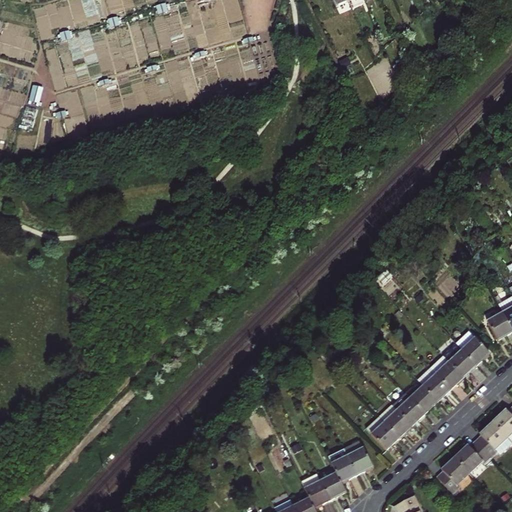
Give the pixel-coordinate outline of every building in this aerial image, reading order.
[(503,344),(511,339),(511,323),(509,317),(492,326),(503,344)] [(493,356),(473,334),(459,346),(459,347),(480,368),(493,356)] [(459,347),(447,358),(467,380),(480,368),(459,347)] [(435,369),(456,391),(467,380),(447,358),(435,369)] [(428,388),(442,403),(456,391),(435,369),(421,382),(428,388)] [(415,400),(429,415),(442,403),(428,388),(415,400)] [(396,405),(416,427),(429,415),(415,400),(409,393),(396,405)] [(396,405),(383,417),(403,439),(416,427),(396,405)] [(511,412),(510,414),(508,411),(495,424),(511,441),(511,412)] [(374,435),(389,452),(403,439),(383,417),(382,417),(369,429),(375,434),(374,435)] [(482,435),(484,438),(478,444),(494,460),(500,454),(502,455),(511,445),(511,441),(495,424),(482,435)] [(349,449),(352,454),(368,446),(365,440),(349,449)] [(478,444),(471,450),(469,447),(456,459),(471,475),(482,465),(485,468),(494,460),(478,444)] [(368,446),(352,454),(361,472),(377,464),(368,446)] [(341,471),(345,481),(361,472),(352,454),(349,449),(334,457),(341,471)] [(456,459),(444,470),(446,473),(439,479),(455,496),(461,490),(458,486),(471,475),(456,459)] [(325,480),(334,498),(350,490),(345,481),(341,471),(325,480)] [(314,497),(318,506),(334,498),(325,480),(322,473),(306,480),(314,497)] [(314,497),(298,505),(301,511),(321,511),(318,506),(314,497)] [(423,511),(416,497),(394,508),(396,511),(423,511)] [(280,506),(282,511),(301,511),(298,505),(295,499),(280,506)]
